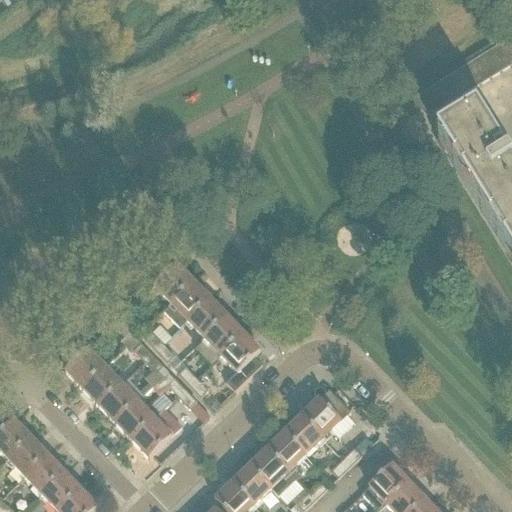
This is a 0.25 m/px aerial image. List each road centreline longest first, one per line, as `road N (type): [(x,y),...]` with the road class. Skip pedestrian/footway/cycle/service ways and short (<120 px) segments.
road 1 (residential): [(486,511),(352,364),(324,351),(297,363),(145,511)]
road 2 (residential): [(145,511),(45,409)]
road 3 (residential): [(511,121),(497,97),(435,134),(405,133)]
